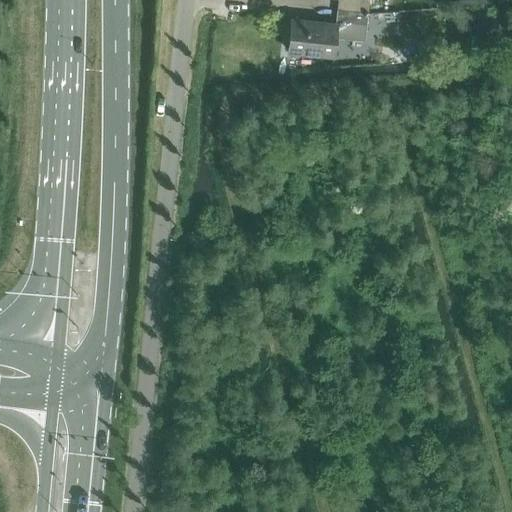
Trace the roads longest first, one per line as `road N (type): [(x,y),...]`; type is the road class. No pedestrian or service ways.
road 1 (unclassified): [(134,511),(190,0)]
road 2 (primary): [(102,380),(115,211),(116,0)]
road 3 (primary): [(71,0),(56,358)]
road 4 (primary): [(87,511),(102,380)]
